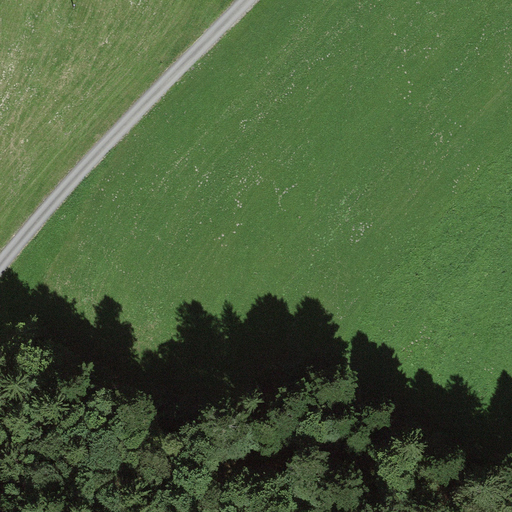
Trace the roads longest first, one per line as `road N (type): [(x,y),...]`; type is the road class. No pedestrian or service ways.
road 1 (unclassified): [(0,261),(246,0)]
road 2 (track): [(300,511),(253,459),(224,401)]
